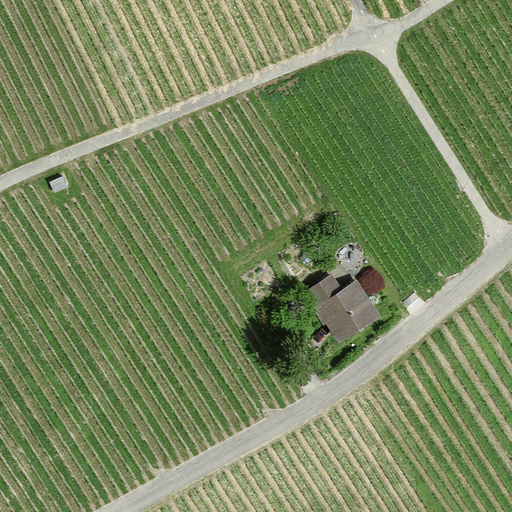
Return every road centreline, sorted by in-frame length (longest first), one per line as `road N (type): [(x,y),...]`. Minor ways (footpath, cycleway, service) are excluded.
road 1 (residential): [(117,511),(324,397),(511,244)]
road 2 (track): [(0,183),(373,39),(440,0)]
road 3 (track): [(508,247),(353,0)]
